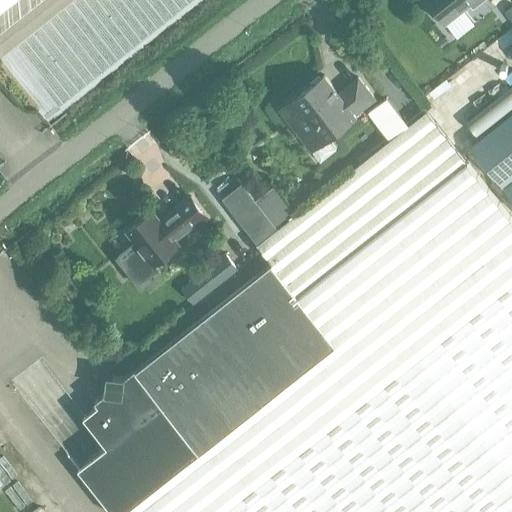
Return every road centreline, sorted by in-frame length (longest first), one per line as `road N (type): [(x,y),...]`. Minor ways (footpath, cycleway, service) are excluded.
road 1 (unclassified): [(0,213),(268,0)]
road 2 (unclassified): [(93,511),(0,396)]
